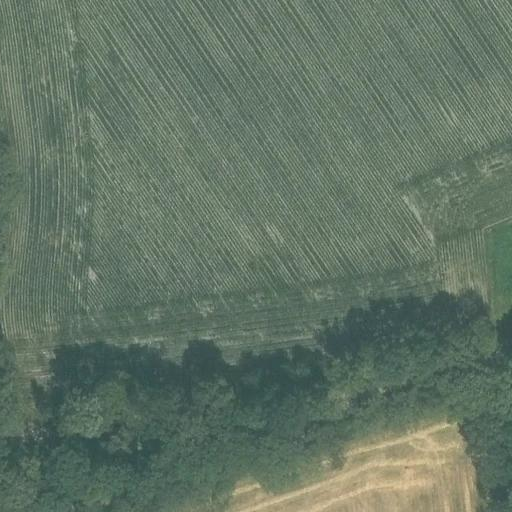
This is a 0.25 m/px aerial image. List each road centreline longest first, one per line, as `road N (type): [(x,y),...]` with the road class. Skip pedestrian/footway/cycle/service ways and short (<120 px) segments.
road 1 (track): [(0,449),(89,428),(367,389)]
road 2 (unclassified): [(367,389),(485,367),(511,375)]
